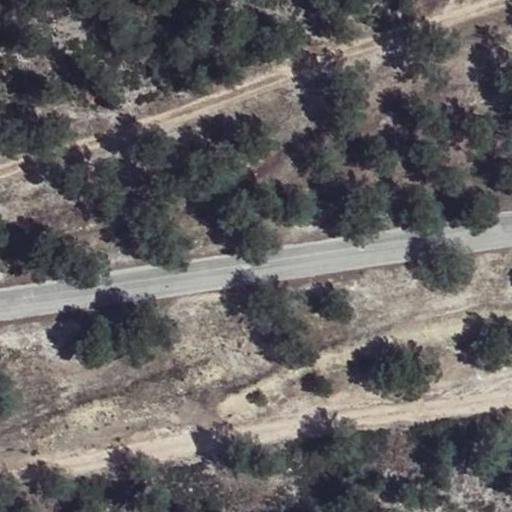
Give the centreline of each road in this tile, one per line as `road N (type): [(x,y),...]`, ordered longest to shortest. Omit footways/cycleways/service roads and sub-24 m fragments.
road 1 (track): [(0,177),(511,5)]
road 2 (unclassified): [(0,314),(511,226)]
road 3 (track): [(0,471),(511,385)]
